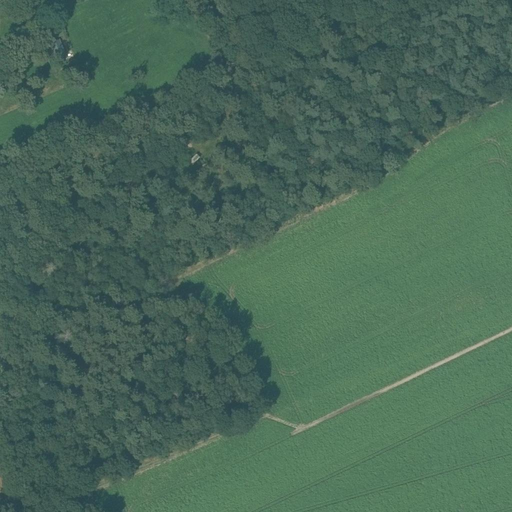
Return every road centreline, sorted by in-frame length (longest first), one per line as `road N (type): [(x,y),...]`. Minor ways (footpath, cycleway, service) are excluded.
road 1 (track): [(53,511),(511,317)]
road 2 (track): [(34,511),(0,360)]
